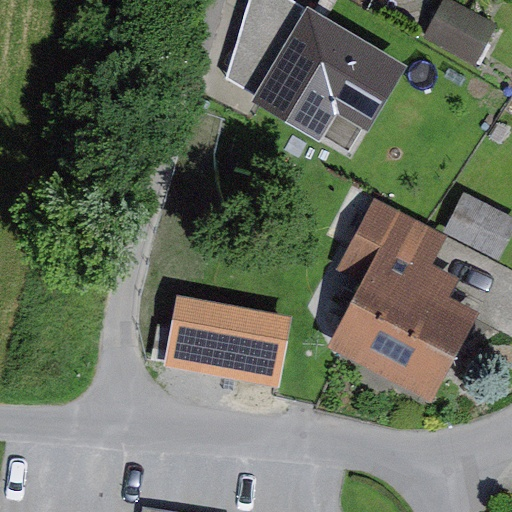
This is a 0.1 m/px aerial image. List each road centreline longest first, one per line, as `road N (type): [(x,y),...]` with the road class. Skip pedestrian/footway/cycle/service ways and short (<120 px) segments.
road 1 (residential): [(118,435),(123,300),(212,0)]
road 2 (unclassified): [(118,435),(463,461)]
